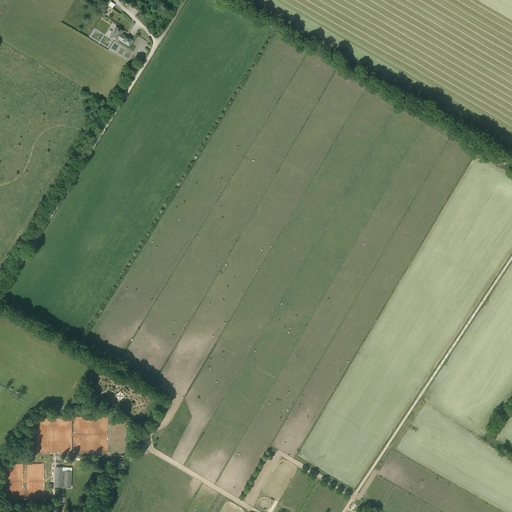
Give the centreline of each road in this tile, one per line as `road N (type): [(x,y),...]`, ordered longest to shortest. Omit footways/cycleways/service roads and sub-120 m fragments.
road 1 (track): [(249,509),(150,448),(148,436),(175,406),(174,394),(0,300)]
road 2 (unclassified): [(0,295),(156,44)]
road 3 (track): [(352,498),(511,257)]
road 4 (unknown): [(0,268),(91,131)]
road 5 (track): [(353,496),(280,455),(243,505)]
